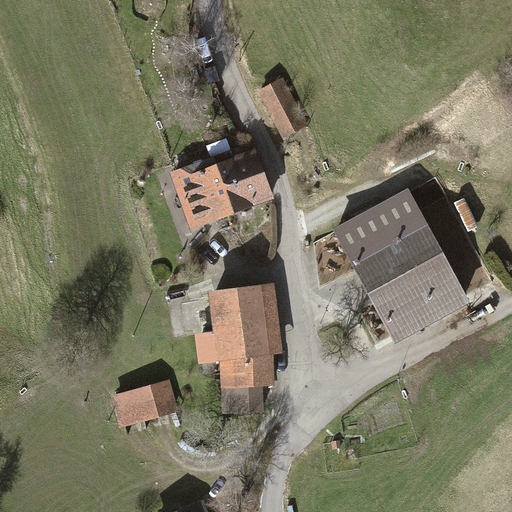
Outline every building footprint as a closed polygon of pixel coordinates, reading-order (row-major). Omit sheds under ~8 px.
[(259,93),(284,139),(306,127),(281,81),(259,93)] [(191,231),(271,200),(250,147),(194,169),(192,163),(168,172),(191,231)] [(347,247),(398,339),(474,297),(423,205),(347,247)] [(275,283),(213,291),(218,330),(196,333),(200,363),(225,360),(277,353),(284,352),(275,283)] [(225,360),(227,414),(270,413),(270,387),(278,386),(277,353),(225,360)] [(169,380),(109,398),(119,431),(178,413),(169,380)] [(413,426),(394,433),(401,450),(420,443),(413,426)] [(214,511),(209,500),(179,511),(214,511)]
